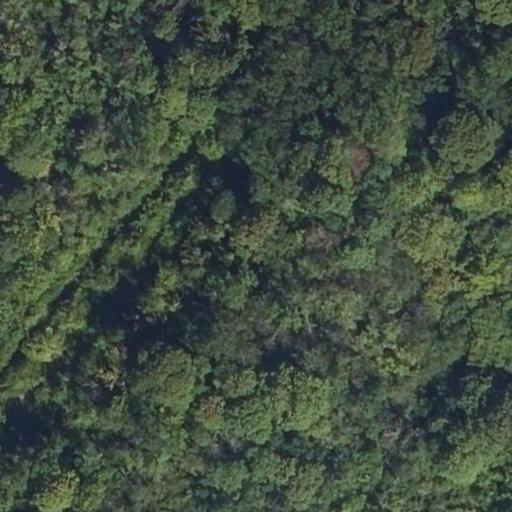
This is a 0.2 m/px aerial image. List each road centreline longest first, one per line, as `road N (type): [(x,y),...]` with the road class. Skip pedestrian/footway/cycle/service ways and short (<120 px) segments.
road 1 (track): [(0,434),(227,150),(78,65),(114,0)]
road 2 (track): [(511,156),(462,202),(227,150)]
